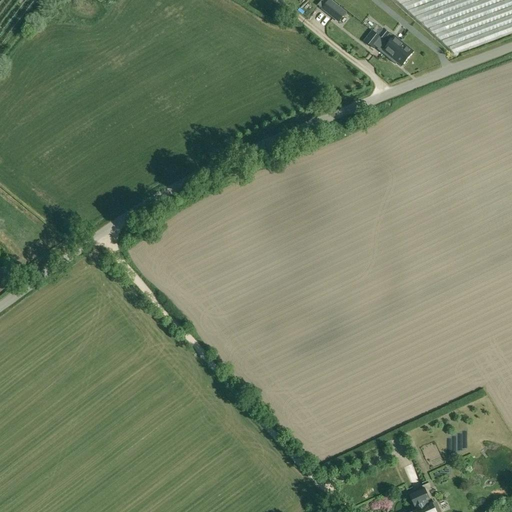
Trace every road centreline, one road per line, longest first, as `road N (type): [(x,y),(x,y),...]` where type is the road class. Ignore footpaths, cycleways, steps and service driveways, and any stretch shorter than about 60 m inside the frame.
road 1 (unclassified): [(101,233),(171,186),(511,47)]
road 2 (unclassified): [(101,233),(348,511)]
road 3 (unclassified): [(0,307),(101,233)]
